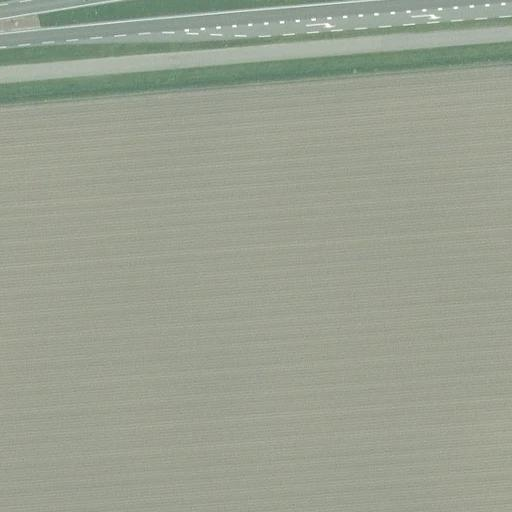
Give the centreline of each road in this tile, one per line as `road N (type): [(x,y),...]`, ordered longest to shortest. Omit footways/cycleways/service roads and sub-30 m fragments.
road 1 (primary): [(0,44),(511,0)]
road 2 (unclassified): [(0,76),(511,33)]
